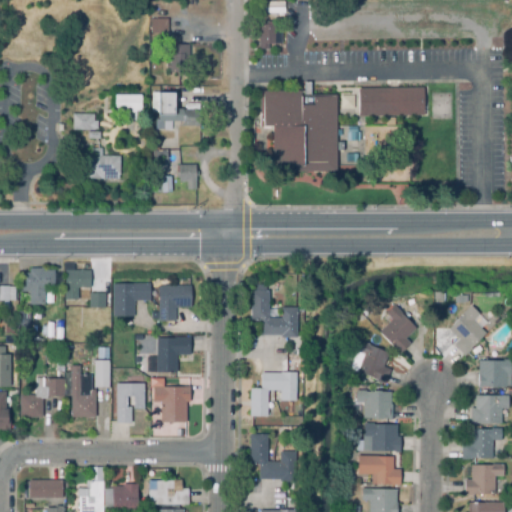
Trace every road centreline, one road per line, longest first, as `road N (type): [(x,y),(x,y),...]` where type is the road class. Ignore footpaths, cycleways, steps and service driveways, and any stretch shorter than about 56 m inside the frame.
road 1 (residential): [(218,511),(237,0)]
road 2 (secondary): [(511,233),(0,235)]
road 3 (residential): [(219,452),(25,450),(4,463),(0,476)]
road 4 (residential): [(430,511),(434,388)]
